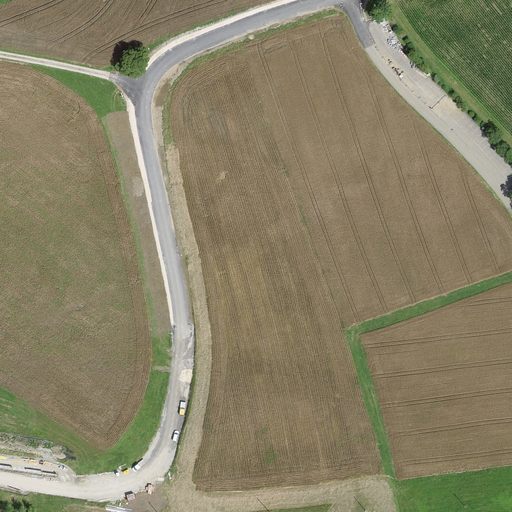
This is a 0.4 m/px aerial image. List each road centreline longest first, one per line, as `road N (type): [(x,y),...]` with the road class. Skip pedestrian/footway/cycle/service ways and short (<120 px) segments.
road 1 (tertiary): [(0,480),(118,491),(150,472),(172,430),(183,371),(180,301),(140,122),(140,85),(148,69),(193,40),(315,0)]
road 2 (unclassified): [(352,0),(383,66),(511,208)]
road 3 (track): [(511,280),(357,328)]
road 4 (track): [(140,85),(0,54)]
